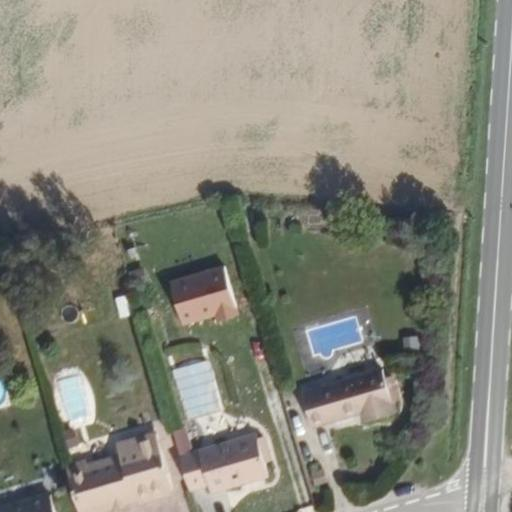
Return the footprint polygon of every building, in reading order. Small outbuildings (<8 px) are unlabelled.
[(188,329),(239,309),(220,262),(169,283),(188,329)] [(120,318),(134,315),(130,293),(115,296),(120,318)] [(368,408),(389,402),(378,360),(298,384),(308,418),(354,403),(365,400),(368,408)] [(357,412),(368,408),(365,400),(354,403),(357,412)] [(206,479),(264,462),(254,422),(175,445),(185,479),(204,473),(206,479)] [(135,492),(169,481),(152,424),(114,436),(116,445),(82,455),(83,459),(62,465),(76,511),(85,511),(99,507),(97,500),(133,489),(135,492)] [(73,426),(60,432),(68,449),(81,444),(73,426)] [(62,465),(83,459),(82,455),(80,448),(59,455),(62,465)] [(0,511),(49,511),(43,487),(0,499),(0,511)]
